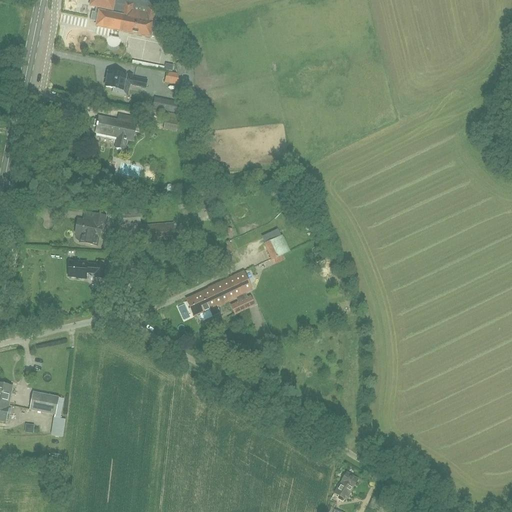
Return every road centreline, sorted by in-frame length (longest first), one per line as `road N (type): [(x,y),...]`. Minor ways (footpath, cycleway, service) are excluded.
road 1 (unclassified): [(445,511),(132,326),(99,320),(0,344)]
road 2 (primary): [(0,200),(41,0)]
